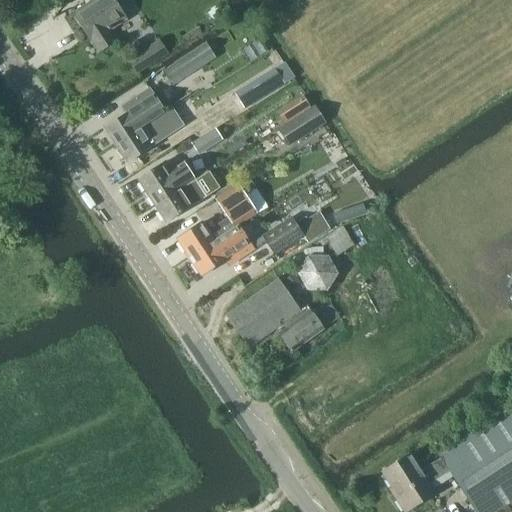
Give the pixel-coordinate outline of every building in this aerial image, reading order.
[(116,0),(95,0),(75,14),(99,52),(117,40),(112,31),(129,20),(116,0)] [(137,75),(168,55),(160,42),(129,62),(137,75)] [(186,100),(161,117),(172,134),(197,117),(186,100)] [(104,129),(115,144),(155,119),(143,102),(104,129)] [(301,117),(277,131),(293,154),(316,139),(301,117)] [(155,119),(115,144),(128,163),(166,137),(155,119)] [(156,206),(195,180),(184,163),(169,173),(162,164),(138,180),(156,206)] [(206,197),(195,180),(156,206),(168,223),(206,197)] [(217,201),(229,218),(235,228),(256,214),(256,213),(238,187),(217,201)] [(336,217),(320,228),(339,258),(356,247),(336,217)] [(179,240),(190,258),(235,228),(229,218),(209,231),(204,223),(179,240)] [(292,220),(264,238),(275,255),(303,237),(292,220)] [(235,228),(190,258),(202,275),(227,258),(224,253),(243,240),(235,228)] [(326,262),(309,262),(301,277),(311,291),(327,291),(335,276),(326,262)] [(280,282),(228,318),(248,346),(300,310),(280,282)] [(325,329),(311,309),(279,332),(293,351),(325,329)] [(511,402),(500,411),(436,452),(440,459),(449,473),(474,511),(495,511),(511,501),(511,402)] [(406,511),(434,494),(429,486),(449,473),(440,459),(420,472),(409,455),(383,472),(398,496),(396,498),(404,511),(406,511)]
